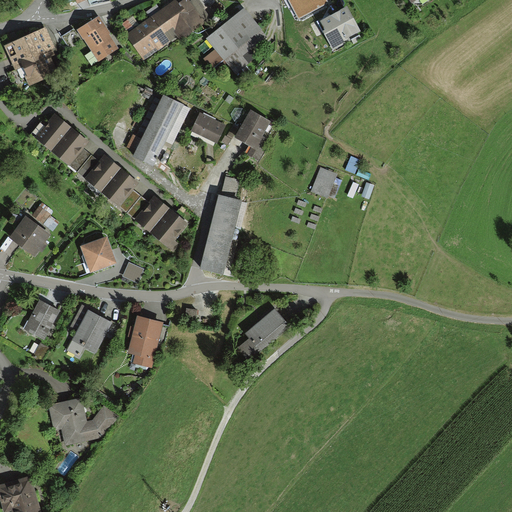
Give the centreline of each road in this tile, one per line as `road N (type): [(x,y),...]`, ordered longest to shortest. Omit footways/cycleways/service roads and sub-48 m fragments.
road 1 (residential): [(511,320),(449,314),(367,291),(214,285),(172,296),(117,295),(0,273)]
road 2 (track): [(328,290),(322,312),(252,375),(229,410),(183,511)]
